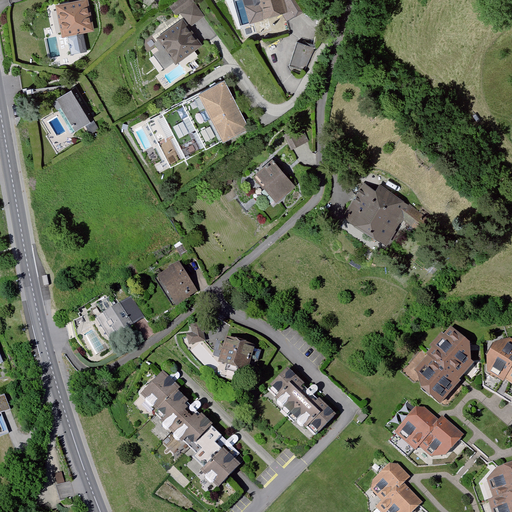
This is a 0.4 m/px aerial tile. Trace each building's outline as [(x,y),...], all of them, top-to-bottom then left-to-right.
[(90,29),(84,0),(77,0),(55,4),(60,34),(66,33),(70,53),(84,50),(80,31),(90,29)] [(203,16),(191,0),(179,0),(171,6),(182,20),(158,38),(175,62),(200,44),(188,27),(203,16)] [(253,0),(255,7),(251,8),(253,18),(264,15),(264,17),(287,11),(283,0),(253,0)] [(314,47),(298,42),(290,65),(307,70),(314,47)] [(247,127),(222,80),(147,120),(171,167),(247,127)] [(99,130),(73,87),(57,97),(76,128),(86,122),(93,133),(99,130)] [(299,126),(285,134),(292,147),(306,140),(299,126)] [(292,185),(272,162),(256,175),(275,199),(292,185)] [(376,193),(364,185),(344,215),(385,243),(403,216),(421,229),(428,219),(380,186),(376,193)] [(195,291),(177,265),(158,278),(175,304),(195,291)] [(144,317),(132,296),(97,317),(110,338),(144,317)] [(197,323),(188,325),(191,334),(184,335),(186,343),(201,339),(197,323)] [(470,343),(450,327),(444,335),(442,333),(432,346),(434,349),(419,370),(425,391),(443,405),(473,363),(470,360),(470,343)] [(253,347),(224,339),(217,363),(245,372),(253,347)] [(511,383),(511,340),(498,345),(491,358),(490,373),(511,383)] [(335,417),(287,372),(269,390),(317,436),(335,417)] [(175,389),(162,377),(145,396),(163,412),(160,416),(166,421),(163,425),(196,455),(193,459),(204,468),(201,471),(218,487),(244,458),(171,393),(175,389)] [(0,392),(0,430),(4,429),(0,418),(0,411),(11,408),(4,391),(0,392)] [(440,422),(425,409),(419,409),(398,433),(417,449),(420,446),(431,455),(446,454),(464,435),(444,418),(440,422)] [(511,511),(511,464),(500,469),(490,480),(495,499),(491,501),(494,511),(511,511)] [(409,477),(397,465),(391,465),(374,481),(372,489),(384,501),(378,507),(382,511),(411,511),(421,502),(403,484),(409,477)]
